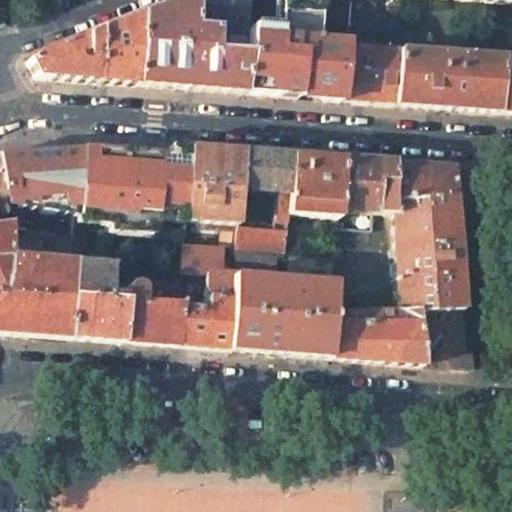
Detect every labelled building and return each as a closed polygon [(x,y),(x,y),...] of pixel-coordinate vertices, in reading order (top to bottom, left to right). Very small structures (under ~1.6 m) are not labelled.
[(213,45),(214,32),(190,30),(191,18),(192,11),(192,0),(181,0),(139,17),(133,88),(239,96),(246,56),(219,53),(213,45)] [(228,21),(191,18),(190,30),(214,32),(232,33),(241,34),(247,35),(249,0),(192,0),(192,11),(229,8),(228,21)] [(249,0),(247,35),(247,47),(246,56),(239,96),(278,99),(278,89),(288,83),(288,75),(309,76),(307,95),(312,95),(315,96),(317,96),(318,97),(322,99),(324,100),(325,101),(324,103),(340,104),(343,48),(344,39),(346,0),(249,0)] [(139,17),(24,62),(33,81),(133,88),(139,17)] [(511,32),(500,31),(498,61),(511,62),(511,32)] [(232,33),(230,54),(246,56),(247,47),(247,35),(241,34),(232,33)] [(343,48),(357,50),(358,40),(344,39),(343,48)] [(357,50),(343,48),(340,104),(391,108),(396,53),(357,50)] [(391,108),(492,116),(498,61),(396,53),(391,108)] [(492,116),(511,117),(511,62),(498,61),(492,116)] [(307,95),(309,76),(288,75),(288,83),(278,89),(278,99),(290,100),(307,101),(307,95)] [(104,215),(103,232),(151,235),(153,208),(183,210),(187,150),(169,149),(169,160),(77,152),(73,208),(73,213),(104,215)] [(239,155),(187,150),(183,210),(182,224),(233,227),(234,223),(236,193),(239,155)] [(0,209),(0,213),(73,208),(77,152),(0,158),(0,209)] [(288,158),(239,155),(236,193),(247,193),(274,195),(273,223),(285,223),(285,218),(288,158)] [(338,162),(288,158),(285,218),(334,221),(334,214),(338,162)] [(371,216),(389,218),(390,218),(390,203),(452,199),(450,170),(338,162),(334,214),(371,216)] [(247,193),(236,193),(234,223),(245,224),(247,193)] [(452,199),(390,203),(390,218),(389,218),(393,314),(393,315),(414,313),(455,311),(462,311),(452,199)] [(245,224),(234,223),(233,227),(232,254),(275,258),(283,259),(285,223),(273,223),(273,226),(245,224)] [(0,228),(0,337),(64,342),(67,300),(69,267),(52,265),(5,260),(3,228),(0,228)] [(197,232),(181,231),(180,251),(200,252),(197,232)] [(54,238),(41,235),(39,247),(53,248),(54,238)] [(72,241),(54,238),(53,248),(52,265),(69,267),(72,241)] [(178,276),(202,276),(202,305),(191,305),(191,306),(203,307),(203,302),(228,304),(230,279),(230,277),(219,276),(220,253),(200,252),(180,251),(178,276)] [(275,258),(232,254),(230,277),(230,279),(272,282),(275,258)] [(331,262),(286,259),(284,283),(294,284),(295,274),(330,277),(331,262)] [(106,270),(69,267),(67,300),(104,302),(106,270)] [(178,281),(131,277),(130,285),(128,285),(126,286),(125,286),(121,290),(121,291),(120,295),(119,303),(117,346),(174,351),(176,311),(176,308),(177,305),(178,281)] [(272,282),(230,279),(228,304),(225,354),(325,362),(327,316),(330,287),(294,284),(284,283),(272,282)] [(67,300),(64,342),(107,346),(106,303),(104,302),(67,300)] [(191,306),(188,351),(225,354),(228,304),(203,302),(203,307),(191,306)] [(119,303),(106,303),(107,346),(117,346),(119,303)] [(190,312),(176,311),(174,351),(188,351),(191,306),(190,312)] [(455,311),(414,313),(419,369),(467,373),(466,358),(459,358),(455,311)] [(325,362),(419,369),(414,313),(393,315),(393,314),(327,316),(325,362)]
